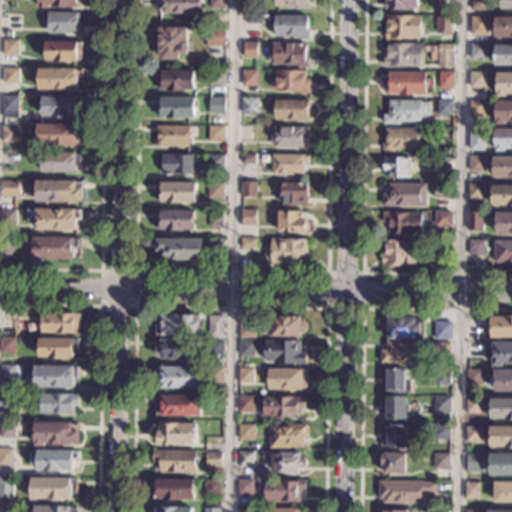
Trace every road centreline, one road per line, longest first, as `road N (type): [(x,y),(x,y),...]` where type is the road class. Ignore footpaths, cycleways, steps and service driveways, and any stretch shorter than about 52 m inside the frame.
road 1 (residential): [(120,0),(116,511)]
road 2 (residential): [(347,295),(0,287)]
road 3 (residential): [(347,295),(347,0)]
road 4 (residential): [(344,511),(347,295)]
road 5 (residential): [(511,295),(347,295)]
